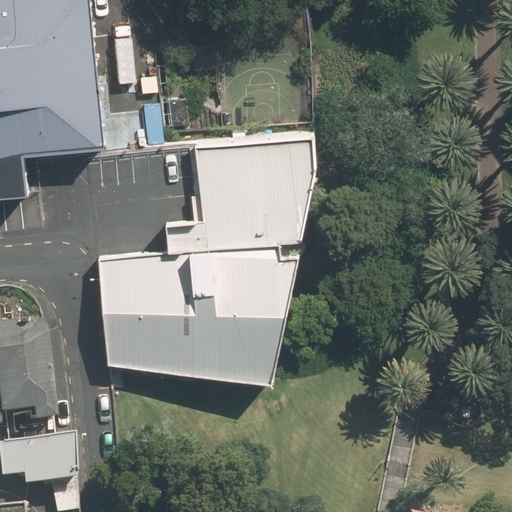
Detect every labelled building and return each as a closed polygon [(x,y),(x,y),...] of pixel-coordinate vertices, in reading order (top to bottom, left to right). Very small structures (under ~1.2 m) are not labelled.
[(90,0),(0,0),(0,194),(29,192),(25,152),(88,146),(106,143),(90,0)] [(193,42),(196,68),(223,66),(221,40),(193,42)] [(315,129),(195,142),(202,207),(203,217),(165,221),(169,250),(281,237),(303,235),(317,160),(315,129)] [(125,255),(100,258),(101,271),(103,288),(105,308),(108,338),(110,360),(273,375),(299,250),(283,252),(281,237),(169,250),(125,255)] [(0,398),(3,413),(35,411),(36,420),(57,417),(47,330),(3,312),(3,305),(0,305),(0,398)] [(68,432),(0,438),(0,475),(25,473),(25,484),(82,479),(78,431),(68,432)]
